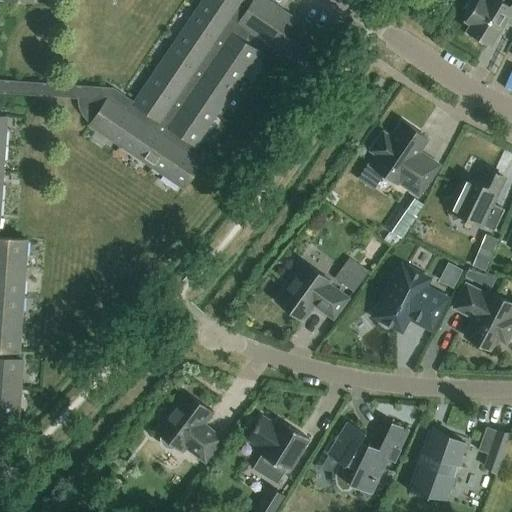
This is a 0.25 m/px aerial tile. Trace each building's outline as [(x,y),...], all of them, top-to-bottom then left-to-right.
[(0,0),(0,415),(18,417),(23,360),(0,358),(0,349),(19,351),(27,239),(0,236),(0,205),(6,116),(0,115),(0,91),(80,97),(80,102),(81,107),(82,111),(85,115),(88,119),(92,122),(90,124),(184,188),(202,161),(188,151),(193,144),(195,145),(259,51),(243,41),(250,31),(302,66),(321,37),(267,0),(253,0),(252,2),(249,0),(203,0),(134,103),(113,89),(0,80),(0,0),(23,0),(33,1),(32,0),(0,0)] [(511,2),(510,7),(498,0),(486,0),(485,2),(481,0),(478,0),(467,20),(472,23),(468,31),(473,34),(470,37),(482,44),(484,40),(489,43),(503,21),(511,26),(511,2)] [(428,138),(403,121),(392,137),(384,132),(371,150),(379,156),(372,165),(398,183),(399,181),(419,195),(439,165),(419,151),(428,138)] [(447,200),(454,219),(463,216),(494,231),(504,209),(493,203),(505,177),(484,168),(477,183),(465,177),(456,197),(447,200)] [(490,259),(477,254),(473,265),(486,270),(490,259)] [(334,278),(353,292),(368,270),(349,257),(334,278)] [(286,287),(276,300),(302,319),(315,302),(319,305),(318,306),(334,318),(349,297),(329,283),(330,281),(304,262),(295,275),(292,272),(283,285),(286,287)] [(374,316),(402,331),(411,314),(433,325),(447,298),(426,287),(430,278),(402,263),(374,316)] [(468,269),(465,276),(491,289),(497,277),(468,269)] [(467,284),(455,307),(469,315),(470,313),(476,316),(465,335),(493,350),(499,339),(506,343),(511,331),(511,316),(511,313),(511,303),(489,291),(487,295),(467,284)] [(156,430),(161,434),(160,438),(162,442),(165,446),(168,448),(173,448),(177,446),(182,450),(186,445),(205,460),(221,438),(208,428),(208,430),(201,425),(212,412),(185,392),(156,430)] [(309,438),(279,419),(276,425),(261,415),(247,438),(262,447),(259,452),(289,471),(309,438)] [(365,432),(347,421),(327,454),(340,461),(338,464),(335,471),(335,478),(337,485),(341,490),(348,489),(353,485),(371,494),(388,459),(394,462),(409,430),(391,421),(379,448),(368,443),(367,444),(360,440),(365,432)] [(431,493),(446,498),(466,442),(430,430),(411,486),(426,491),(425,493),(431,495),(431,493)] [(497,431),(485,466),(498,470),(511,436),(497,431)] [(268,484),(251,511),(274,511),(285,495),(268,484)]
